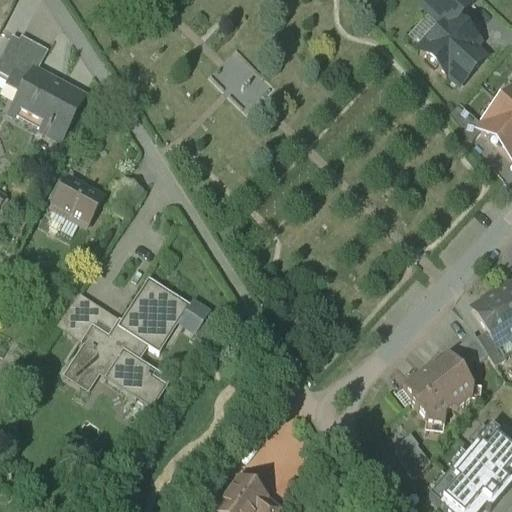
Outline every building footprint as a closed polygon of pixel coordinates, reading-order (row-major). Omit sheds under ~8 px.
[(466,0),(431,0),(422,10),(443,29),(451,21),(456,26),(474,7),(466,0)] [(443,29),(419,56),(446,80),(448,79),(460,90),(485,63),(472,52),(478,46),(456,26),(451,21),(443,29)] [(48,56),(21,41),(0,79),(8,83),(13,74),(31,84),(35,76),(36,77),(48,56)] [(36,77),(35,76),(31,84),(13,74),(8,83),(7,85),(25,94),(14,114),(44,130),(41,137),(60,147),(84,103),(36,77)] [(511,94),(483,125),(485,127),(482,131),(478,135),(481,138),(511,166),(511,165),(511,94)] [(482,131),(459,109),(448,120),(471,148),(481,138),(478,135),(482,131)] [(143,196),(123,183),(111,202),(120,207),(114,216),(125,224),(143,196)] [(102,203),(68,184),(60,198),(55,195),(49,207),(54,209),(51,215),(67,224),(79,230),(85,234),(102,203)] [(79,230),(67,224),(59,237),(71,244),(79,230)] [(118,325),(108,342),(91,331),(80,349),(83,351),(70,370),(91,383),(98,372),(140,398),(136,405),(149,414),(151,416),(166,392),(151,383),(155,377),(138,367),(147,353),(158,360),(189,312),(148,285),(121,327),(118,325)] [(511,289),(496,300),(511,325),(511,289)] [(97,312),(77,299),(55,333),(56,334),(62,326),(80,338),(97,312)] [(511,341),(511,325),(496,300),(472,314),(486,337),(495,352),(496,351),(511,341)] [(495,352),(486,337),(476,344),(494,373),(505,366),(496,351),(495,352)] [(447,362),(433,373),(432,371),(401,395),(410,407),(409,408),(425,429),(442,431),(444,421),(451,415),(457,416),(470,405),(472,393),(447,362)] [(492,447),(472,470),(489,486),(510,463),(492,447)] [(472,470),(464,462),(437,492),(458,511),(467,511),(490,487),(489,486),(472,470)] [(267,504),(239,482),(216,511),(275,511),(266,505),(267,504)]
